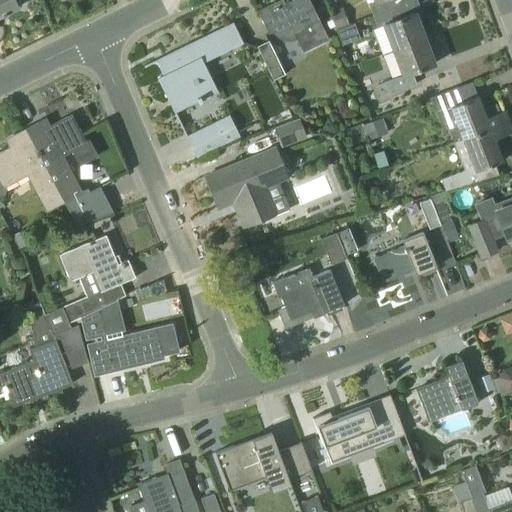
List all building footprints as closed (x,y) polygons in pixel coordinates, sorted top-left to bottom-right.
[(18,8),(14,0),(0,0),(0,15),(3,14),(4,16),(7,15),(6,13),(18,8)] [(274,31),(296,38),(302,52),(328,40),(309,0),(292,0),(278,7),(275,2),(257,11),(269,34),(274,31)] [(369,2),(373,15),(397,6),(394,0),(366,0),(367,3),(369,2)] [(393,50),(425,38),(415,12),(401,18),(397,6),(373,15),(374,16),(378,28),(384,26),(393,50)] [(336,29),(349,25),(343,8),(330,13),(335,27),(336,29)] [(203,62),(232,48),(222,28),(163,57),(165,62),(159,65),(159,64),(158,63),(157,63),(156,62),(155,62),(154,62),(152,62),(144,66),(145,67),(153,63),(154,63),(156,63),(156,64),(158,65),(163,75),(158,78),(174,112),(198,100),(199,102),(203,100),(202,98),(217,91),(203,62)] [(381,97),(392,93),(416,84),(412,72),(435,64),(425,38),(393,50),(403,76),(377,85),(381,97)] [(274,79),(285,74),(269,41),(258,46),(274,79)] [(358,65),(363,79),(383,72),(378,58),(358,65)] [(478,96),(455,105),(450,90),(430,97),(435,112),(441,110),(448,128),(453,142),(463,138),(509,121),(505,111),(486,118),(478,96)] [(89,141),(85,142),(71,115),(42,131),(38,123),(25,129),(64,202),(73,219),(96,206),(87,188),(81,192),(62,156),(72,150),(80,164),(97,156),(89,141)] [(187,138),(197,158),(240,138),(230,117),(187,138)] [(282,147),(306,138),(298,117),(274,127),(282,147)] [(368,141),(388,133),(382,118),(362,125),(368,141)] [(511,128),(509,121),(463,138),(476,171),(503,161),(494,139),(511,132),(511,128)] [(46,211),(64,202),(25,129),(14,136),(18,143),(0,152),(0,198),(5,196),(6,190),(5,186),(28,175),(46,211)] [(289,209),(278,181),(287,177),(275,147),(204,177),(212,196),(219,210),(237,203),(247,226),(289,209)] [(445,189),(469,183),(464,170),(441,179),(445,189)] [(443,202),(448,200),(445,190),(430,195),(446,240),(457,236),(451,220),(449,221),(443,202)] [(419,203),(429,229),(439,225),(430,199),(419,203)] [(468,225),(474,239),(482,257),(497,251),(492,240),(505,235),(507,239),(511,236),(511,204),(495,211),(497,215),(484,220),(483,219),(468,225)] [(321,239),(331,264),(346,258),(336,232),(321,239)] [(374,257),(383,282),(405,273),(404,272),(413,268),(416,275),(437,267),(424,232),(403,240),(405,245),(374,257)] [(92,271),(99,287),(100,291),(135,277),(128,260),(118,264),(106,235),(59,254),(70,280),(92,271)] [(323,313),(344,304),(330,270),(309,278),(311,283),(280,295),(285,306),(277,309),(285,328),(314,316),(311,309),(320,305),(323,313)] [(87,296),(62,306),(69,323),(80,318),(101,308),(102,307),(96,292),(87,296)] [(39,302),(23,308),(34,336),(50,329),(53,336),(70,328),(69,323),(62,306),(44,314),(39,302)] [(85,340),(107,335),(101,308),(80,318),(85,340)] [(511,312),(499,317),(505,334),(511,331),(511,312)] [(107,344),(102,346),(107,367),(112,365),(114,370),(163,358),(156,328),(106,340),(107,344)] [(73,383),(55,338),(28,349),(33,360),(0,372),(0,392),(6,390),(11,402),(44,389),(46,394),(73,383)] [(462,414),(461,410),(477,403),(462,360),(445,367),(449,379),(442,381),(441,379),(417,388),(430,425),(462,414)] [(492,381),(498,397),(511,391),(511,367),(510,367),(504,370),(499,377),(492,381)] [(332,419),(331,416),(330,411),(312,418),(322,443),(323,442),(331,462),(350,455),(345,442),(366,434),(371,447),(405,434),(398,417),(397,417),(376,425),(369,406),(332,419)] [(301,442),(278,450),(271,432),(215,453),(229,490),(268,475),(274,490),(292,484),(290,478),(311,470),(301,442)] [(138,484),(147,511),(158,511),(177,504),(180,511),(199,511),(180,460),(164,466),(168,477),(157,481),(156,477),(138,484)] [(511,511),(511,497),(508,487),(484,496),(482,492),(485,491),(475,465),(461,470),(468,488),(476,511),(511,511)] [(463,511),(476,511),(468,488),(456,492),(463,511)] [(219,511),(212,493),(199,498),(204,511),(219,511)] [(304,511),(323,511),(324,511),(318,496),(301,502),(304,511)]
